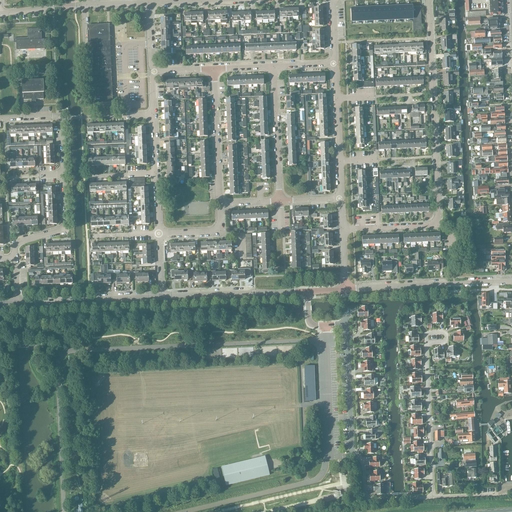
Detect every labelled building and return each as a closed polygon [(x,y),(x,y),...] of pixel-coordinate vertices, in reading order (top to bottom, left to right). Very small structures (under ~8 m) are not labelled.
[(489,2),(490,16),(500,16),(503,12),(502,0),(485,0),(486,2),(489,2)] [(412,7),(351,9),(351,21),(355,21),(359,21),(365,21),(369,21),(372,21),(375,20),(379,20),(385,20),(389,20),(393,20),(396,20),(400,19),(406,19),(410,19),(412,19),(413,31),(422,31),(421,23),(421,20),(421,17),(420,17),(420,16),(421,16),(421,7),(412,7)] [(172,14),(164,15),(164,18),(161,18),(161,24),(172,24),(172,25),(175,25),(175,22),(172,23),(172,21),(169,21),(169,18),(172,18),(172,14)] [(480,17),(467,17),(466,18),(466,20),(467,20),(468,26),(480,25),(480,17)] [(500,18),(488,19),(488,24),(489,29),(500,29),(500,24),(501,24),(500,18)] [(93,72),(84,73),(85,83),(89,83),(90,99),(90,101),(90,103),(113,102),(113,97),(112,77),(112,74),(111,67),(110,67),(109,67),(108,43),(108,42),(107,27),(87,28),(88,43),(92,43),(93,72)] [(16,38),(16,50),(45,49),(44,39),(42,39),(41,28),(27,29),(28,38),(16,38)] [(442,43),(443,50),(451,50),(450,38),(441,39),(442,43)] [(352,50),(352,52),(360,51),(363,51),(363,50),(362,49),(360,49),(360,45),(360,43),(351,44),(351,49),(352,50)] [(493,56),(493,59),(502,58),(501,52),(491,52),(490,50),(482,50),(483,55),(491,55),(491,56),(493,56)] [(442,59),(443,69),(451,69),(450,58),(442,59)] [(502,79),(502,69),(493,70),(493,77),(491,77),(491,80),(502,79)] [(443,75),(443,79),(444,79),(445,86),(453,86),(452,75),(443,75)] [(22,81),(23,93),(24,100),(31,100),(32,102),(36,102),(36,99),(43,99),(43,93),(44,92),(43,80),(33,80),(32,76),(23,76),(23,81),(22,81)] [(202,79),(196,80),(196,88),(206,87),(205,83),(202,83),(202,79)] [(172,81),(166,81),(166,82),(165,82),(164,83),(164,85),(165,86),(166,86),(166,89),(170,89),(170,91),(171,91),(173,91),(172,89),(172,81)] [(444,93),(444,104),(453,104),(452,92),(444,93)] [(294,103),(286,103),(287,110),(290,110),(291,112),(296,112),(295,109),(294,109),(294,103)] [(415,118),(415,113),(418,113),(418,106),(412,106),(412,110),(410,110),(410,118),(415,118)] [(445,111),(445,122),(453,122),(453,110),(445,111)] [(456,140),(455,132),(461,132),(461,125),(453,125),(453,129),(445,129),(446,134),(447,136),(446,136),(445,137),(445,139),(446,140),(447,140),(456,140)] [(11,146),(11,144),(10,135),(16,134),(16,127),(10,127),(10,131),(7,131),(7,146),(11,146)] [(176,132),(165,132),(166,138),(169,138),(170,141),(176,140),(178,140),(178,138),(178,133),(176,133),(176,132)] [(364,138),(356,139),(356,145),(359,145),(359,148),(364,148),(364,138)] [(170,143),(166,143),(166,150),(174,149),(176,149),(176,150),(180,150),(179,148),(180,148),(179,146),(176,146),(176,140),(170,141),(170,143)] [(328,143),(325,143),(325,140),(319,141),(319,144),(320,144),(320,147),(318,147),(319,150),(320,150),(328,149),(328,143)] [(446,147),(446,151),(447,151),(448,157),(456,157),(455,149),(460,149),(460,143),(453,143),(454,147),(446,147)] [(457,168),(457,166),(462,166),(461,161),(454,161),(454,164),(447,164),(447,168),(448,168),(448,174),(455,174),(454,169),(457,168)] [(179,173),(167,174),(167,180),(171,180),(171,183),(177,183),(177,179),(175,179),(175,176),(179,176),(179,173)] [(509,184),(508,183),(509,183),(510,182),(510,181),(509,180),(508,180),(508,179),(507,179),(506,176),(498,176),(498,180),(496,180),(496,185),(509,184)] [(458,185),(458,183),(463,183),(463,177),(457,177),(457,180),(455,181),(455,180),(448,181),(448,184),(449,190),(455,190),(455,185),(458,185)] [(128,184),(128,189),(131,188),(140,187),(140,194),(148,194),(148,188),(145,188),(145,184),(142,184),(139,184),(137,184),(134,184),(131,184),(128,184)] [(9,186),(9,191),(11,191),(11,194),(18,193),(17,185),(11,186),(9,186)] [(36,185),(30,185),(30,197),(33,196),(32,193),(36,192),(36,195),(39,195),(39,187),(36,187),(36,185)] [(509,193),(507,193),(507,189),(497,190),(497,191),(491,191),(491,194),(494,194),(494,200),(496,200),(497,200),(497,199),(509,198),(509,193)] [(460,204),(460,203),(464,203),(464,196),(456,196),(456,200),(448,200),(449,203),(449,210),(456,209),(456,204),(460,204)] [(367,201),(359,202),(359,208),(363,208),(363,211),(369,211),(369,204),(370,204),(370,201),(367,201)] [(302,217),(301,209),(295,209),(295,211),(293,211),(293,217),(296,217),(298,217),(302,217)] [(301,209),(302,217),(307,217),(307,220),(311,220),(310,218),(310,212),(308,212),(308,209),(301,209)] [(503,218),(503,223),(511,222),(510,213),(504,213),(495,214),(496,218),(503,218)] [(508,224),(497,224),(497,230),(503,230),(503,233),(511,232),(511,226),(508,226),(508,224)] [(177,252),(176,245),(174,245),(174,243),(168,243),(167,244),(167,249),(170,249),(171,253),(174,253),(174,258),(171,258),(171,262),(177,261),(177,259),(177,255),(177,252)] [(92,245),(92,248),(89,248),(89,253),(96,253),(97,259),(99,259),(98,244),(95,244),(93,244),(92,245)] [(416,260),(417,260),(417,261),(411,262),(411,265),(405,265),(405,273),(413,273),(413,271),(417,270),(417,267),(421,267),(420,253),(416,254),(416,260)] [(362,269),(362,273),(367,273),(366,268),(370,268),(370,267),(374,267),(373,258),(376,258),(376,255),(369,255),(370,261),(360,261),(361,269),(362,269)] [(47,258),(44,258),(44,266),(53,266),(53,263),(48,264),(47,258)] [(391,262),(388,262),(387,259),(385,259),(385,262),(382,262),(382,271),(392,271),(392,273),(397,273),(397,262),(391,262)] [(438,262),(428,262),(428,271),(433,271),(433,270),(439,270),(439,268),(443,268),(442,260),(438,260),(438,262)] [(498,261),(498,268),(499,268),(499,271),(505,271),(506,270),(506,268),(505,267),(505,261),(498,261)] [(270,264),(262,264),(263,270),(264,273),(271,273),(270,264)] [(107,265),(104,265),(104,270),(104,284),(107,284),(107,285),(110,284),(111,284),(111,280),(114,280),(113,273),(113,272),(108,272),(107,265)] [(241,271),(238,272),(238,280),(245,280),(245,277),(248,276),(247,268),(241,268),(241,271)] [(102,274),(94,274),(95,281),(98,281),(98,284),(99,284),(99,285),(99,286),(101,285),(102,285),(102,284),(104,284),(104,270),(101,270),(102,274)] [(175,281),(181,280),(181,272),(178,272),(178,270),(171,271),(172,273),(172,278),(175,278),(175,281)] [(188,277),(191,277),(190,272),(191,272),(191,270),(184,270),(184,272),(181,272),(181,280),(188,280),(188,277)] [(222,272),(219,272),(219,281),(226,280),(226,277),(229,277),(228,270),(222,271),(222,272)] [(235,270),(228,270),(229,277),(232,277),(232,280),(238,280),(238,272),(235,272),(235,270)] [(133,279),(132,273),(126,273),(126,271),(123,272),(123,275),(123,283),(130,283),(130,280),(133,279)] [(200,271),(191,272),(190,272),(191,277),(191,279),(194,279),(194,282),(200,282),(200,271)] [(209,271),(200,271),(200,282),(207,281),(207,278),(210,278),(209,271)] [(216,271),(209,271),(210,278),(213,278),(213,281),(219,281),(219,272),(216,273),(216,271)] [(132,273),(133,279),(136,279),(136,282),(142,282),(142,274),(139,274),(139,272),(132,273)] [(142,274),(142,282),(149,282),(149,279),(152,279),(151,272),(145,272),(145,274),(142,274)] [(120,273),(113,273),(114,280),(117,280),(117,285),(121,285),(121,283),(123,283),(123,275),(120,275),(120,273)] [(42,285),(41,277),(40,277),(40,275),(37,275),(37,277),(35,278),(35,281),(34,281),(33,283),(33,286),(34,287),(38,287),(39,286),(39,285),(42,285)] [(493,310),(493,304),(489,304),(488,294),(482,294),(482,300),(482,306),(479,306),(479,310),(488,310),(493,310)] [(358,317),(368,316),(370,316),(371,315),(371,311),(370,310),(368,310),(367,310),(367,307),(361,307),(362,310),(358,310),(358,317)] [(443,319),(442,314),(439,314),(433,314),(433,324),(440,324),(439,320),(443,319)] [(418,317),(411,317),(412,327),(418,327),(418,323),(421,323),(421,317),(418,317)] [(460,319),(450,319),(450,326),(453,325),(453,328),(454,328),(454,329),(460,328),(460,325),(460,319)] [(364,331),(370,330),(370,326),(373,326),(373,320),(364,321),(360,321),(361,327),(362,327),(362,328),(364,328),(364,331)] [(463,341),(463,334),(463,331),(457,331),(457,334),(453,335),(453,341),(463,341)] [(408,343),(418,342),(418,336),(414,336),(414,333),(408,333),(408,336),(408,343)] [(375,344),(374,337),(374,334),(368,334),(368,337),(364,338),(365,344),(375,344)] [(487,335),(487,345),(497,345),(497,335),(487,335)] [(410,349),(411,356),(421,355),(420,349),(416,349),(416,346),(410,346),(410,349)] [(456,347),(449,347),(449,349),(447,349),(447,351),(446,351),(447,357),(450,357),(456,357),(456,347)] [(366,348),(366,351),(362,351),(362,358),(372,357),(372,351),(372,348),(366,348)] [(440,353),(440,349),(434,349),(434,359),(441,359),(444,359),(444,353),(440,353)] [(411,360),(412,370),(418,370),(418,366),(421,365),(421,360),(418,360),(411,360)] [(363,362),(360,362),(360,368),(364,368),(364,372),(370,372),(373,371),(372,366),(370,367),(370,362),(363,362)] [(314,366),(304,366),(304,368),(305,384),(306,401),(315,401),(315,391),(315,388),(314,366)] [(411,377),(412,383),(422,383),(421,376),(417,376),(417,373),(411,373),(412,377),(411,377)] [(374,378),(374,375),(368,375),(368,378),(364,379),(364,385),(374,385),(374,378)] [(500,382),(498,382),(498,388),(504,387),(504,394),(511,394),(511,393),(511,385),(510,381),(509,381),(509,378),(500,378),(500,382)] [(411,397),(421,396),(421,390),(417,390),(416,387),(410,387),(411,390),(411,397)] [(363,399),(373,398),(373,392),(373,389),(367,389),(367,392),(363,392),(363,399)] [(411,411),(421,410),(421,404),(417,404),(417,401),(411,401),(411,404),(411,411)] [(363,403),(364,409),(367,409),(367,413),(373,413),(373,403),(367,403),(363,403)] [(412,418),(412,424),(422,424),(422,417),(418,418),(418,414),(412,415),(412,418)] [(372,426),(376,426),(376,419),(376,416),(370,416),(370,420),(366,420),(366,426),(367,426),(367,428),(372,428),(372,426)] [(420,434),(423,434),(423,428),(420,428),(414,428),(414,438),(420,438),(420,434)] [(375,430),(369,430),(369,433),(365,433),(365,440),(375,440),(375,433),(375,430)] [(440,441),(439,437),(444,437),(444,431),(435,431),(435,441),(440,441)] [(468,440),(468,443),(475,442),(474,433),(458,434),(458,441),(468,440)] [(419,442),(413,442),(413,445),(414,452),(418,451),(418,454),(423,453),(423,451),(424,451),(423,445),(421,445),(421,442),(419,442)] [(374,448),(373,444),(367,444),(364,444),(364,450),(367,450),(367,454),(374,454),(374,453),(376,453),(376,448),(374,448)] [(475,454),(463,455),(463,460),(465,460),(466,463),(465,463),(464,464),(464,466),(465,467),(466,467),(476,467),(475,454)] [(421,455),(415,456),(415,459),(415,465),(425,465),(425,458),(421,459),(421,455)] [(265,456),(221,467),(226,485),(270,475),(265,456)] [(379,457),(373,457),(373,461),(369,461),(369,467),(379,467),(379,460),(379,457)] [(421,469),(414,469),(414,479),(421,479),(421,475),(424,475),(424,469),(421,469)] [(471,480),(471,478),(473,478),(474,478),(475,478),(476,478),(477,478),(476,470),(472,470),(472,469),(468,469),(468,481),(471,480)] [(379,471),(373,471),(374,474),(370,474),(370,481),(380,480),(380,474),(379,474),(379,471)] [(454,474),(449,475),(449,478),(442,479),(443,487),(448,487),(448,486),(450,486),(455,486),(454,474)] [(413,486),(413,493),(423,492),(423,486),(419,486),(418,483),(413,483),(413,486)] [(377,495),(384,494),(383,484),(373,485),(374,491),(377,491),(377,495)]
